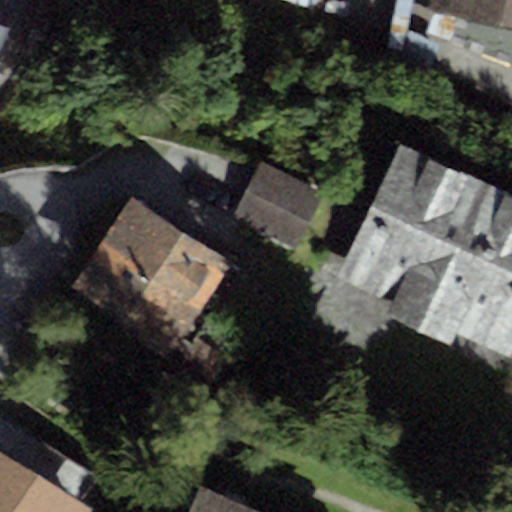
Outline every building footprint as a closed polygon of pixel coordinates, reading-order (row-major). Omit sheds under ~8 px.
[(511,0),(434,0),(432,13),(511,26),(511,0)] [(511,26),(432,13),(424,33),(511,65),(511,26)] [(511,350),(511,194),(397,142),(334,280),(389,305),(385,315),(448,344),(454,333),(508,358),(511,350)] [(261,163),(232,216),(294,249),(322,195),(261,163)] [(231,263),(129,196),(70,286),(120,319),(115,326),(166,360),(231,263)] [(0,511),(89,511),(91,510),(74,498),(90,473),(0,415),(0,511)] [(266,511),(200,481),(185,511),(266,511)]
